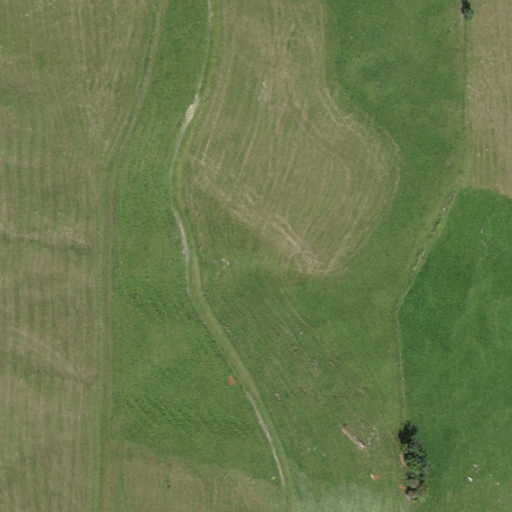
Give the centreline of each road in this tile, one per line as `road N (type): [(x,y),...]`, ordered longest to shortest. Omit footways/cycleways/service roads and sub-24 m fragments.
road 1 (track): [(284,511),(277,440),(193,279),(176,187),(212,42),(212,0)]
road 2 (track): [(96,511),(111,177),(160,0)]
